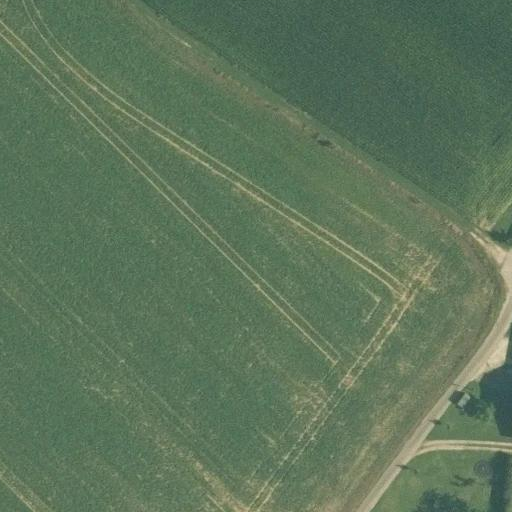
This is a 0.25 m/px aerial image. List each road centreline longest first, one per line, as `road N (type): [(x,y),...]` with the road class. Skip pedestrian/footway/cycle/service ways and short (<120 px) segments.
road 1 (track): [(137,0),(511,259)]
road 2 (track): [(511,309),(362,511)]
